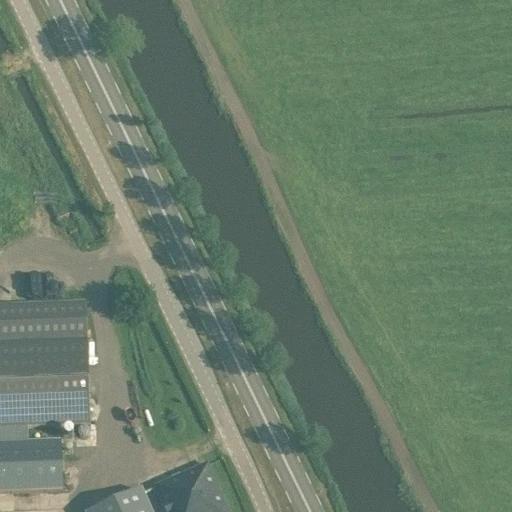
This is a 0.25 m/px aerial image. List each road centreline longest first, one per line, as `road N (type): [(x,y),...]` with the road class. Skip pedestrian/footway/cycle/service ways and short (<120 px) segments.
road 1 (unclassified): [(256,511),(212,387),(7,0)]
road 2 (primary): [(309,511),(61,0)]
